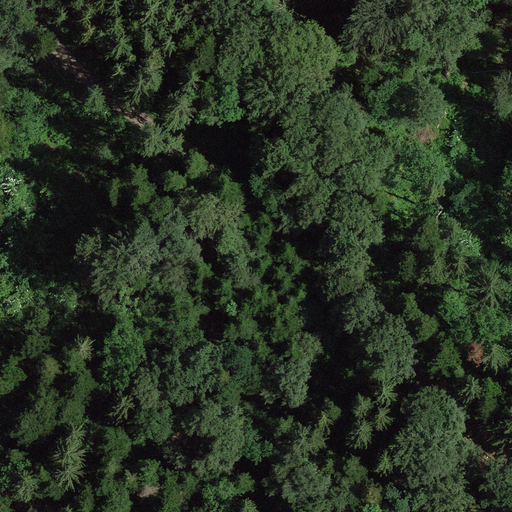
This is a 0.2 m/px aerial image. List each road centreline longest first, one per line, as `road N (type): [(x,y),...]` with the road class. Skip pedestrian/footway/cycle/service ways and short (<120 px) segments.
road 1 (track): [(511,438),(442,395),(379,299),(318,241),(76,68),(23,0)]
road 2 (track): [(0,407),(116,359),(401,397),(442,395)]
